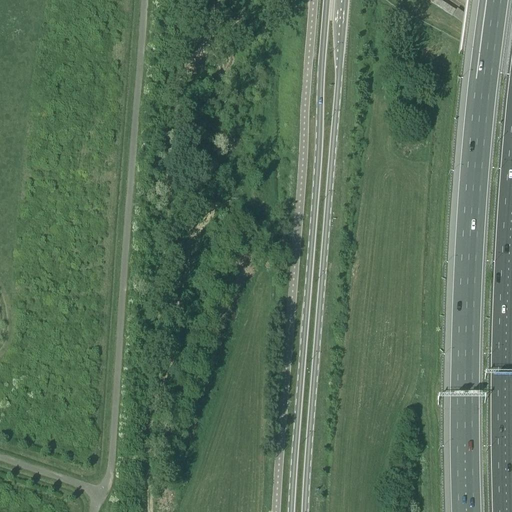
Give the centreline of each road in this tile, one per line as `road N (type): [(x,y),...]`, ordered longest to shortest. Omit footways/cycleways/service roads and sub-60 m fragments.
road 1 (secondary): [(306,511),(342,0)]
road 2 (motorway): [(493,0),(467,270),(466,511)]
road 3 (secondary): [(326,0),(292,511)]
road 4 (motorway): [(506,511),(511,199)]
